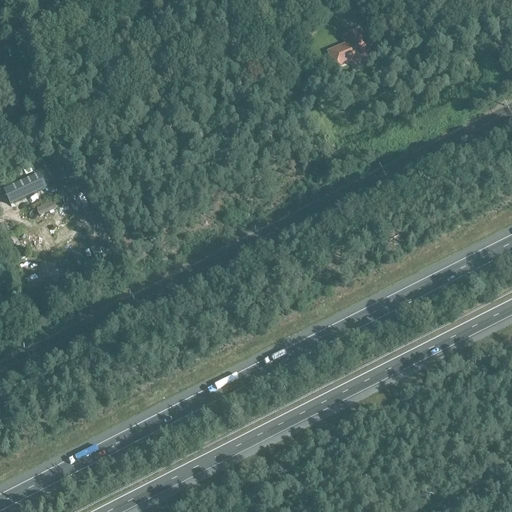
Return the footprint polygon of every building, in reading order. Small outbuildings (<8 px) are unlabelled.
[(65,25),(57,27),(59,34),(67,31),(65,25)] [(347,47),(330,54),(335,68),(353,60),(356,66),(364,62),(363,61),(370,57),(370,56),(362,37),(346,43),(347,47)] [(10,205),(46,189),(39,174),(3,191),(10,205)] [(56,225),(62,217),(58,214),(51,221),(56,225)] [(11,237),(5,223),(0,226),(6,239),(11,237)]
